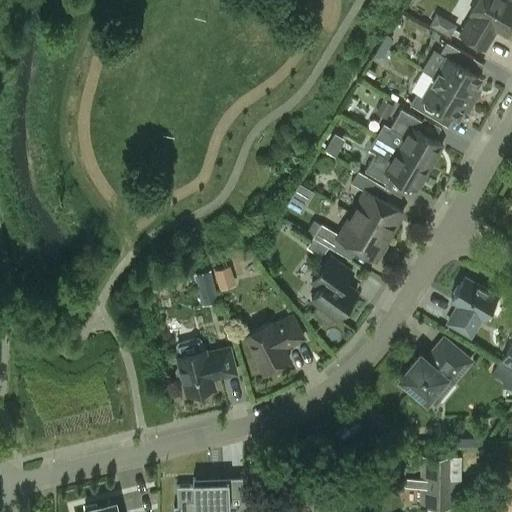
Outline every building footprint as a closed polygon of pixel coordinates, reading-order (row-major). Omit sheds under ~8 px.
[(511,24),(511,4),(504,0),(477,0),(470,13),(471,14),(459,35),(484,49),(490,37),(489,36),(494,27),(506,34),(511,24)] [(429,24),(450,36),(457,24),(436,12),(429,24)] [(445,57),(434,77),(473,100),(478,90),(476,85),(481,76),(468,69),(474,59),(445,42),(438,53),(445,57)] [(473,100),(434,77),(422,96),(416,92),(409,104),(438,121),(444,110),(456,118),(462,109),(467,109),(473,100)] [(403,135),(396,148),(429,167),(442,144),(416,129),(421,120),(400,108),(389,127),(403,135)] [(429,167),(396,148),(389,159),(375,151),(364,170),(385,182),(390,174),(416,189),(429,167)] [(364,189),(350,213),(388,236),(403,211),(374,194),(380,183),(357,170),(351,182),(364,189)] [(301,208),(309,187),(297,182),(289,203),(301,208)] [(341,240),(351,246),(374,259),(388,236),(350,213),(338,234),(321,224),(313,236),(335,249),(341,240)] [(356,291),(351,288),(344,283),(351,272),(329,256),(311,281),(320,287),(311,300),(321,307),(319,311),(319,316),(327,321),(332,320),(335,317),(336,318),(356,291)] [(230,264),(216,268),(221,286),(235,283),(230,264)] [(203,302),(217,299),(210,268),(195,272),(203,302)] [(497,295),(464,276),(451,299),(460,305),(456,311),(454,310),(447,322),(469,335),(480,317),(483,319),(497,295)] [(263,372),(288,359),(282,346),(288,343),(288,345),(303,337),(291,314),(271,325),(269,321),(244,334),(263,372)] [(399,378),(426,400),(445,377),(451,382),(470,360),(443,337),(425,358),(419,353),(399,378)] [(180,382),(183,382),(186,393),(213,386),(211,378),(234,372),(228,347),(205,353),(204,349),(202,349),(200,339),(197,338),(178,342),(176,345),(178,355),(177,355),(180,367),(177,368),(175,370),(178,381),(180,382)] [(511,366),(511,343),(501,360),(511,366)] [(449,508),(450,480),(450,456),(420,456),(419,479),(404,479),(404,487),(419,488),(419,508),(449,508)] [(242,511),(242,507),(229,507),(228,480),(195,481),(194,478),(192,478),(192,485),(176,485),(176,506),(173,506),(173,511),(242,511)] [(84,508),(85,511),(117,511),(114,500),(84,508)]
